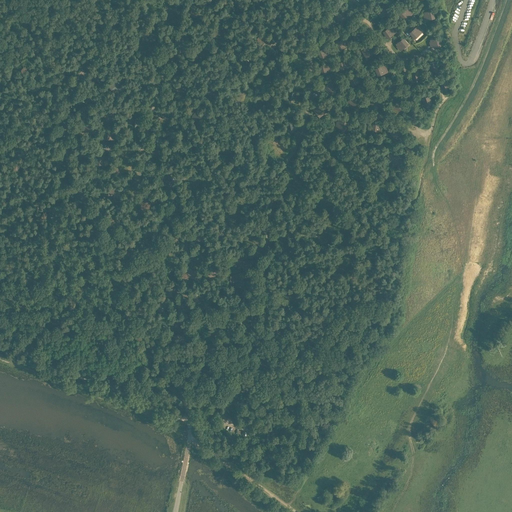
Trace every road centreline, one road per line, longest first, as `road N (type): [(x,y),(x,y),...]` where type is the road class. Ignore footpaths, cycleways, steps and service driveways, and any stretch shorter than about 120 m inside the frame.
road 1 (track): [(346,511),(441,362),(466,275),(433,152),(472,86),(506,0)]
road 2 (unclassified): [(175,511),(189,435),(184,401),(66,150),(68,104),(80,73),(131,0)]
road 3 (track): [(188,421),(0,345)]
road 4 (track): [(0,257),(53,299),(106,324),(151,331)]
road 5 (track): [(189,435),(294,511)]
